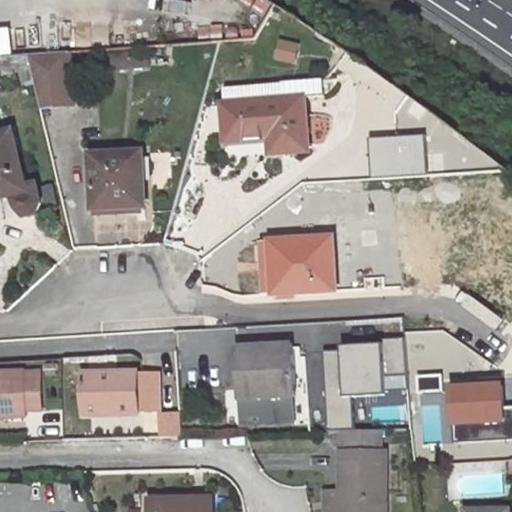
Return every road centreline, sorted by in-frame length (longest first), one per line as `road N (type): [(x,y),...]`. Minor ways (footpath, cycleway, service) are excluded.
road 1 (residential): [(0,457),(223,448),(283,511)]
road 2 (residential): [(0,329),(175,285)]
